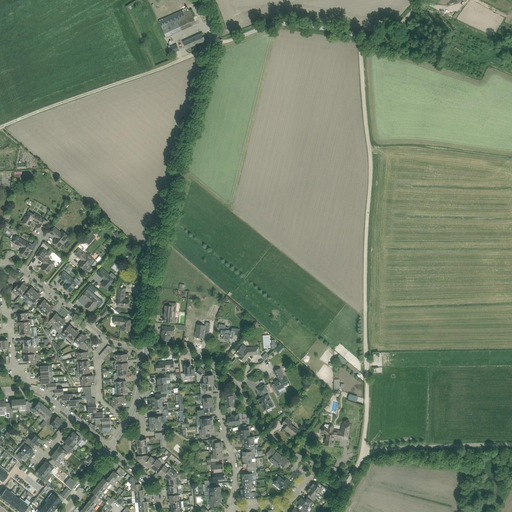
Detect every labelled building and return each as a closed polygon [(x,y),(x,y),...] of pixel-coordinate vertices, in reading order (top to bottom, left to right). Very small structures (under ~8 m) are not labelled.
[(175,13),(164,18),(172,35),(182,30),(175,13)] [(205,41),(202,33),(183,42),(186,49),(205,41)] [(172,53),(179,50),(177,44),(169,48),(172,53)] [(43,230),(48,221),(36,214),(35,215),(29,212),(23,222),(29,226),(33,220),(39,224),(37,227),(43,230)] [(59,247),(69,236),(63,230),(61,232),(55,227),(50,232),(57,238),(53,242),(59,247)] [(17,236),(17,237),(15,236),(13,237),(13,238),(15,239),(13,243),(14,243),(23,248),(20,252),(26,256),(32,247),(26,243),(26,242),(17,236)] [(79,248),(75,253),(83,261),(79,265),(85,270),(92,261),(86,256),(86,255),(79,248)] [(44,249),(37,257),(45,264),(42,268),(47,273),(55,265),(49,260),(50,259),(47,256),(49,253),(44,249)] [(108,289),(115,281),(109,276),(110,275),(102,268),(97,273),(106,280),(102,284),(108,289)] [(64,271),(59,276),(68,283),(64,288),(70,293),(77,284),(78,285),(80,282),(76,278),(73,281),(72,279),(64,271)] [(17,283),(14,287),(15,288),(14,289),(21,295),(22,294),(27,288),(28,287),(24,283),(21,286),(19,284),(17,283)] [(30,290),(27,288),(22,294),(21,295),(26,299),(25,299),(25,300),(25,301),(25,302),(26,303),(29,300),(36,291),(32,287),(30,290)] [(118,306),(124,307),(129,307),(130,300),(124,299),(126,288),(119,288),(117,299),(119,299),(118,306)] [(40,300),(41,300),(39,298),(41,295),(36,291),(29,300),(35,306),(36,305),(40,300)] [(87,291),(82,296),(89,302),(85,306),(91,311),(96,305),(99,307),(103,302),(95,295),(93,297),(87,291)] [(42,312),(49,304),(45,300),(42,302),(40,300),(36,305),(35,306),(40,310),(42,312)] [(175,319),(177,304),(169,303),(169,306),(165,305),(163,322),(177,324),(177,323),(176,323),(176,319),(175,319)] [(52,314),(54,312),(51,310),(54,307),(49,304),(42,312),(49,318),(52,314)] [(104,317),(109,311),(106,309),(100,315),(104,317)] [(54,316),(52,314),(49,318),(47,319),(46,321),(50,325),(52,323),(54,325),(61,317),(57,313),(54,316)] [(66,321),(61,317),(54,325),(52,327),(59,333),(61,331),(65,326),(63,324),(66,321)] [(130,331),(131,320),(124,319),(124,318),(115,317),(114,324),(123,325),(122,330),(130,331)] [(21,322),(19,322),(20,328),(31,328),(30,322),(32,322),(32,318),(28,319),(23,319),(20,319),(21,322)] [(196,337),(204,338),(205,333),(204,333),(205,331),(209,331),(210,323),(206,322),(205,325),(197,324),(196,332),(195,332),(195,337),(196,337)] [(232,330),(228,330),(228,327),(226,327),(226,325),(219,324),(218,329),(220,329),(220,330),(219,335),(222,335),(221,338),(225,339),(225,341),(228,341),(229,339),(230,340),(231,338),(234,338),(235,335),(239,335),(239,330),(240,329),(232,328),(232,330)] [(67,337),(75,329),(70,325),(68,328),(65,326),(61,331),(59,333),(58,334),(65,340),(66,339),(67,337)] [(175,327),(168,326),(163,326),(162,334),(162,335),(162,340),(170,341),(171,336),(171,334),(174,334),(175,327)] [(35,336),(34,327),(31,328),(20,328),(20,334),(24,334),(24,337),(26,337),(31,337),(31,336),(34,336),(35,336)] [(79,337),(81,335),(79,333),(75,329),(67,337),(66,339),(73,344),(74,343),(75,342),(79,337)] [(81,335),(79,337),(75,342),(80,345),(78,348),(78,350),(81,349),(87,344),(84,341),(87,337),(82,333),(81,335)] [(24,340),(23,340),(23,346),(34,345),(39,345),(39,336),(37,336),(35,336),(34,336),(31,336),(31,337),(26,337),(24,337),(24,340)] [(87,352),(87,344),(81,349),(78,350),(77,351),(77,352),(76,352),(77,356),(77,358),(85,358),(88,358),(88,352),(87,352)] [(35,354),(35,348),(34,345),(23,346),(24,352),(27,352),(27,354),(27,355),(35,354)] [(259,347),(246,348),(246,347),(244,345),(243,345),(241,347),(236,353),(239,356),(238,357),(244,362),(250,355),(259,354),(259,347)] [(37,363),(37,360),(37,357),(35,357),(35,354),(27,355),(27,354),(24,355),(24,361),(28,361),(28,364),(37,363)] [(85,361),(85,358),(77,358),(75,359),(74,359),(74,364),(76,365),(78,365),(78,367),(89,367),(89,361),(85,361)] [(125,363),(124,360),(117,361),(116,361),(115,361),(115,364),(117,364),(117,367),(117,370),(128,369),(128,363),(125,363)] [(166,368),(174,367),(174,361),(159,362),(159,365),(156,366),(157,372),(166,371),(166,368)] [(195,373),(195,368),(191,368),(191,365),(190,365),(185,365),(185,370),(186,376),(190,375),(192,375),(195,374),(195,373)] [(89,376),(89,373),(89,367),(78,367),(78,376),(82,376),(86,376),(89,376)] [(204,376),(205,383),(213,382),(213,383),(214,382),(213,375),(211,375),(200,367),(197,372),(203,376),(204,376)] [(274,382),(275,383),(272,385),(278,396),(281,394),(279,391),(279,390),(284,387),(289,384),(285,376),(285,377),(282,372),(280,368),(274,371),(278,380),(274,382)] [(129,375),(128,369),(117,370),(118,372),(115,373),(114,374),(114,379),(115,379),(118,378),(118,379),(122,378),(123,378),(126,378),(125,375),(129,375)] [(157,378),(158,385),(167,384),(167,381),(170,380),(170,374),(161,375),(161,378),(157,378)] [(86,376),(82,376),(83,385),(91,385),(90,382),(94,381),(93,375),(89,376),(86,376)] [(123,381),(123,378),(122,378),(118,379),(118,378),(115,379),(115,388),(127,387),(126,381),(123,381)] [(213,390),(213,383),(213,382),(205,383),(201,383),(201,386),(203,386),(204,394),(205,394),(212,394),(211,390),(213,390)] [(172,383),(167,384),(158,385),(158,388),(157,388),(157,391),(161,391),(162,394),(166,393),(171,393),(172,393),(171,387),(172,386),(172,383)] [(268,391),(267,389),(265,385),(257,389),(261,396),(261,395),(263,397),(258,400),(264,411),(274,406),(268,394),(266,395),(265,393),(268,391)] [(127,393),(127,387),(115,388),(113,388),(113,394),(114,394),(114,396),(114,397),(116,396),(116,397),(124,396),(123,393),(127,393)] [(233,395),(226,396),(227,407),(228,407),(229,408),(228,408),(228,413),(232,412),(231,407),(235,406),(235,401),(234,399),(240,398),(235,391),(232,392),(233,395)] [(167,399),(166,393),(162,394),(155,394),(156,397),(152,398),(153,404),(163,403),(162,400),(167,399)] [(213,401),(212,401),(212,397),(205,398),(205,394),(204,394),(198,395),(198,399),(198,401),(201,401),(201,402),(204,402),(204,405),(213,404),(214,404),(213,401)] [(125,402),(124,396),(116,397),(116,396),(114,397),(114,396),(113,397),(114,406),(113,406),(114,408),(115,409),(121,409),(120,405),(121,405),(121,402),(125,402)] [(15,400),(15,398),(11,399),(12,400),(11,400),(12,403),(11,404),(8,404),(9,413),(12,412),(12,410),(19,409),(18,400),(15,400)] [(25,408),(26,411),(29,411),(29,402),(26,403),(25,402),(25,401),(25,399),(18,400),(19,409),(25,408)] [(71,400),(65,401),(67,403),(69,403),(69,406),(73,406),(73,408),(84,407),(84,405),(83,405),(81,403),(80,404),(77,405),(77,399),(73,400),(71,400)] [(5,401),(0,401),(0,414),(6,414),(6,413),(9,413),(8,404),(6,405),(5,404),(5,403),(5,401)] [(39,402),(36,405),(36,404),(29,402),(29,411),(31,411),(34,413),(35,411),(41,415),(47,408),(39,402)] [(163,403),(153,404),(153,411),(159,410),(160,413),(157,413),(163,413),(168,412),(168,408),(168,406),(165,406),(163,406),(163,403)] [(204,409),(198,409),(198,416),(209,415),(210,415),(210,412),(213,411),(213,404),(204,405),(204,409)] [(47,408),(41,415),(46,420),(44,422),(47,424),(52,417),(50,416),(50,415),(51,414),(50,414),(52,412),(47,408)] [(239,413),(233,413),(232,414),(233,414),(233,417),(228,417),(229,425),(240,424),(239,413)] [(209,418),(209,415),(198,416),(197,416),(197,419),(198,419),(199,422),(202,421),(202,426),(213,425),(212,418),(209,418)] [(56,428),(62,421),(57,416),(55,418),(55,419),(54,419),(52,417),(47,424),(49,426),(51,424),(56,428)] [(298,430),(295,427),(291,424),(292,423),(287,418),(283,423),(287,427),(284,429),(293,436),(298,430)] [(160,426),(160,422),(150,424),(151,430),(159,429),(159,431),(165,430),(165,427),(162,428),(162,426),(160,426)] [(114,424),(114,423),(102,424),(99,424),(102,433),(103,433),(111,433),(111,426),(112,426),(114,424)] [(342,431),(334,430),(334,427),(334,425),(332,424),(330,424),(329,425),(326,424),(324,426),(324,427),(322,430),(325,433),(326,433),(328,435),(327,439),(326,439),(325,445),(333,446),(335,437),(348,439),(350,425),(343,424),(342,431)] [(200,435),(196,436),(196,438),(200,438),(206,437),(211,437),(211,434),(211,432),(214,432),(213,425),(202,426),(203,430),(201,430),(201,433),(200,433),(200,435)] [(238,438),(242,438),(250,437),(249,429),(249,426),(240,427),(241,431),(238,432),(238,438)] [(73,431),(69,437),(76,443),(78,445),(83,440),(85,442),(87,439),(78,431),(76,434),(73,431)] [(28,438),(26,440),(32,446),(34,443),(37,446),(42,440),(38,437),(34,434),(30,439),(28,438)] [(254,436),(250,437),(242,438),(242,444),(246,444),(246,448),(248,448),(254,448),(254,444),(254,436)] [(72,448),(76,443),(69,437),(67,439),(66,439),(63,441),(67,444),(65,447),(71,452),(72,452),(74,450),(72,448)] [(210,440),(210,446),(209,446),(210,451),(214,450),(223,449),(222,442),(217,443),(217,439),(210,440)] [(24,441),(19,447),(22,450),(21,450),(29,456),(33,451),(30,448),(32,446),(26,440),(25,441),(24,441)] [(71,452),(65,447),(64,446),(62,449),(60,446),(55,452),(62,458),(67,453),(69,454),(71,452)] [(15,453),(13,456),(19,461),(21,459),(24,461),(29,456),(21,450),(22,450),(19,447),(14,452),(15,453)] [(254,448),(248,448),(248,452),(243,452),(243,460),(252,459),(256,458),(254,448)] [(223,457),(223,449),(214,450),(214,454),(211,455),(211,458),(207,458),(208,462),(216,461),(219,461),(218,457),(223,457)] [(271,454),(269,456),(272,458),(275,460),(272,463),(278,467),(281,464),(284,467),(289,461),(284,457),(282,458),(276,453),(277,452),(274,450),(271,454)] [(58,463),(62,458),(55,452),(51,457),(54,459),(52,462),(57,466),(58,467),(60,464),(58,463)] [(150,458),(147,455),(138,456),(138,460),(142,463),(141,464),(144,466),(144,465),(150,458)] [(156,461),(151,457),(150,458),(144,465),(147,466),(148,465),(150,468),(156,461)] [(157,473),(157,472),(163,465),(162,464),(157,459),(156,461),(150,468),(153,469),(153,468),(156,470),(155,471),(156,472),(157,473)] [(252,462),(252,459),(243,460),(244,467),(249,467),(250,470),(255,470),(257,469),(256,462),(252,462)] [(57,466),(52,462),(51,461),(49,463),(46,461),(42,466),(49,472),(51,474),(55,469),(57,466)] [(216,465),(216,461),(208,462),(208,468),(212,467),(213,473),(223,472),(223,471),(224,471),(223,464),(216,465)] [(169,469),(170,468),(172,467),(167,463),(165,466),(164,465),(164,466),(163,465),(157,472),(159,473),(158,474),(160,476),(161,474),(164,477),(169,470),(169,469)] [(49,472),(42,466),(37,472),(39,473),(38,475),(37,476),(44,482),(45,481),(46,480),(48,481),(52,475),(51,474),(49,472)] [(124,473),(126,471),(120,467),(116,472),(114,471),(111,475),(118,481),(121,476),(119,474),(121,471),(124,473)] [(170,479),(178,475),(170,468),(169,469),(169,470),(164,477),(166,478),(167,477),(170,479)] [(5,469),(0,475),(0,479),(3,481),(9,472),(5,469)] [(242,474),(243,482),(253,481),(253,476),(256,476),(255,470),(250,470),(246,470),(246,471),(247,471),(248,475),(246,475),(246,474),(242,474)] [(218,479),(225,479),(225,474),(224,475),(224,471),(223,471),(223,472),(213,473),(213,478),(210,478),(210,484),(214,484),(219,483),(218,479)] [(111,475),(107,480),(111,483),(111,484),(114,486),(118,481),(111,475)] [(179,482),(178,475),(170,479),(170,483),(169,483),(169,486),(178,485),(181,485),(182,485),(181,482),(179,482)] [(286,490),(291,483),(286,479),(285,481),(279,476),(273,483),(281,489),(283,487),(286,490)] [(70,477),(64,483),(71,489),(77,483),(70,477)] [(141,490),(140,484),(138,484),(138,481),(132,477),(128,482),(131,484),(132,491),(135,490),(141,490)] [(107,480),(104,478),(100,482),(107,488),(111,484),(111,483),(107,480)] [(254,488),(253,481),(243,482),(243,485),(245,485),(245,489),(252,488),(252,489),(254,488)] [(107,488),(100,482),(96,487),(103,493),(107,488)] [(325,487),(320,483),(318,482),(316,484),(314,482),(310,487),(317,493),(319,490),(321,492),(322,491),(325,487)] [(221,490),(220,486),(214,487),(214,484),(210,484),(205,484),(206,491),(204,491),(205,495),(211,495),(222,494),(221,490)] [(182,493),(181,485),(178,485),(169,486),(169,490),(168,490),(168,493),(177,492),(177,493),(182,493)] [(67,487),(61,494),(65,498),(71,491),(67,487)] [(100,497),(103,493),(96,487),(92,492),(95,494),(100,497)] [(317,493),(310,487),(306,491),(311,495),(309,497),(313,500),(314,501),(317,496),(315,495),(317,493)] [(2,492),(0,495),(0,496),(3,499),(3,498),(5,500),(12,491),(11,491),(7,488),(3,493),(2,492)] [(247,499),(256,499),(256,492),(252,493),(252,489),(252,488),(245,489),(241,489),(242,497),(248,496),(248,499),(247,499)] [(12,491),(5,500),(9,503),(16,494),(12,491)] [(51,492),(48,497),(57,504),(61,500),(51,492)] [(16,494),(9,503),(13,506),(20,498),(20,497),(19,499),(15,496),(16,494)] [(95,494),(91,499),(98,504),(102,499),(95,494)] [(209,499),(210,506),(220,505),(219,502),(222,501),(221,498),(222,498),(222,494),(211,495),(211,499),(209,499)] [(45,501),(45,502),(54,508),(57,504),(48,497),(50,499),(47,503),(45,501)] [(298,507),(300,509),(303,511),(306,511),(308,510),(307,508),(310,505),(312,506),(314,503),(308,498),(305,500),(302,497),(298,502),(300,504),(298,507)] [(20,498),(13,506),(18,510),(24,501),(20,498)] [(98,504),(91,499),(88,503),(95,509),(98,504)] [(24,501),(18,510),(21,511),(23,511),(28,505),(24,502),(25,501),(24,501)] [(45,502),(42,506),(49,511),(50,511),(54,508),(45,502)] [(92,511),(95,509),(88,503),(84,508),(88,511),(92,511)] [(107,511),(109,511),(113,508),(107,503),(103,508),(106,511),(107,511)]
